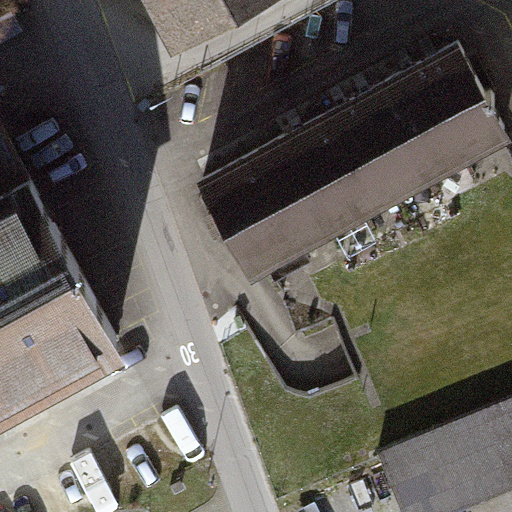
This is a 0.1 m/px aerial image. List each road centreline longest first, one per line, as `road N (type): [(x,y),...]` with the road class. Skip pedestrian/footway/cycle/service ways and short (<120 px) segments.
road 1 (residential): [(257,511),(77,0)]
road 2 (unknown): [(0,440),(195,333)]
